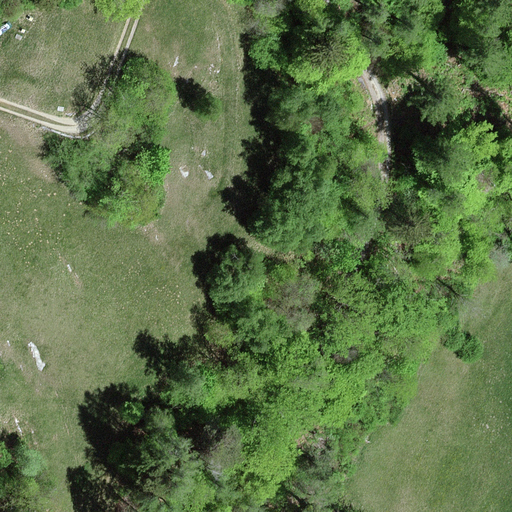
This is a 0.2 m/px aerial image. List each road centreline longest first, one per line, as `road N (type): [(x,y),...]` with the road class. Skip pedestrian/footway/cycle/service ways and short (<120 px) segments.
road 1 (track): [(320,0),(374,87),(383,116),(382,174),(368,230),(261,449),(249,511)]
road 2 (track): [(0,104),(58,124),(92,120),(138,0)]
